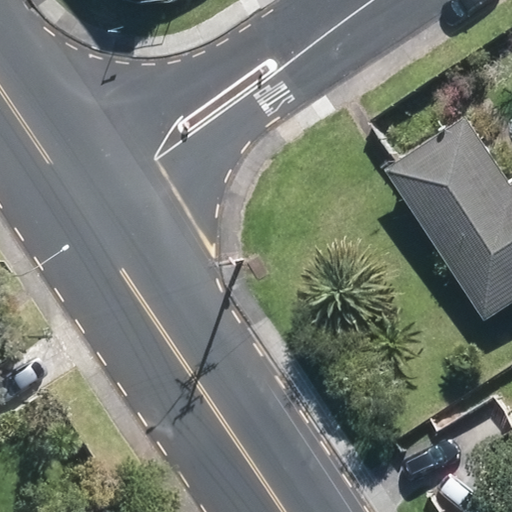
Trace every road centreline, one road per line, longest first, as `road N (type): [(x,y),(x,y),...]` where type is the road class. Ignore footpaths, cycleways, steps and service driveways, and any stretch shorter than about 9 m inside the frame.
road 1 (residential): [(370,2),(107,253)]
road 2 (residential): [(37,141),(370,2)]
road 3 (secondary): [(107,253),(280,511)]
road 4 (secondary): [(37,141),(107,253)]
